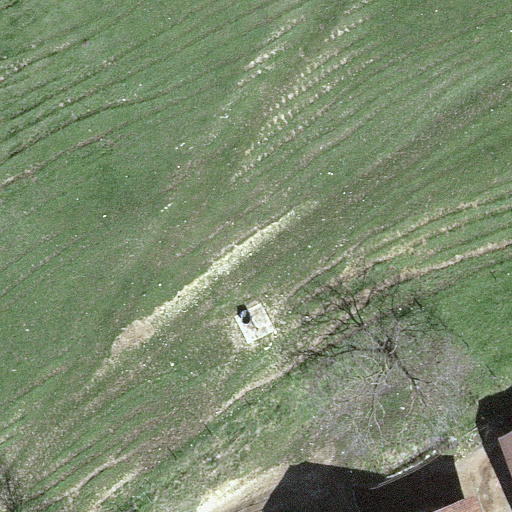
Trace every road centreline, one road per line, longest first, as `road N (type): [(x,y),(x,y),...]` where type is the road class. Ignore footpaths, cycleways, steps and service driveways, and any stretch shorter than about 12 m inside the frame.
road 1 (track): [(21,479),(511,103)]
road 2 (track): [(2,511),(322,0)]
road 3 (track): [(228,511),(293,486),(461,470),(492,492),(500,511)]
